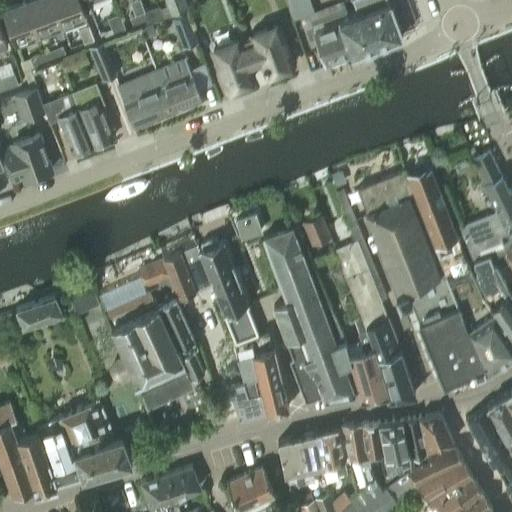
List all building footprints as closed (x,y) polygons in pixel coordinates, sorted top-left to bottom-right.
[(4,9),(16,41),(39,33),(26,0),(4,9)] [(26,0),(39,33),(62,24),(52,0),(26,0)] [(52,0),(62,24),(85,15),(79,0),(52,0)] [(185,0),(165,0),(171,15),(189,8),(185,0)] [(286,0),(293,20),(309,14),(315,12),(310,0),(286,0)] [(338,22),(315,31),(327,63),(403,35),(391,1),(388,2),(387,0),(353,0),(358,12),(337,20),(338,22)] [(158,6),(144,11),(149,24),(150,23),(152,22),(153,22),(163,19),(158,6)] [(130,16),(129,16),(132,25),(134,29),(135,28),(140,27),(141,26),(149,24),(144,11),(136,14),(130,16)] [(198,41),(186,11),(170,18),(182,47),(198,41)] [(108,18),(107,18),(108,21),(111,28),(113,33),(114,32),(124,28),(119,14),(108,18)] [(85,43),(94,39),(88,24),(79,27),(85,43)] [(246,41),(256,66),(263,63),(267,73),(278,69),(282,71),(289,69),(290,64),(291,64),(276,25),(252,34),(254,38),(246,41)] [(103,40),(102,41),(89,46),(103,79),(116,73),(103,40)] [(248,69),(256,66),(246,41),(238,44),(237,40),(213,49),(228,88),(252,79),(248,69)] [(62,45),(47,51),(50,61),(60,57),(66,55),(64,51),(62,45)] [(29,57),(33,67),(50,61),(47,51),(29,57)] [(161,84),(171,111),(201,98),(194,82),(190,73),(188,67),(161,78),(163,84),(161,84)] [(0,76),(0,91),(18,84),(14,72),(0,76)] [(134,126),(171,111),(161,84),(163,84),(161,78),(160,78),(158,74),(120,90),(134,126)] [(72,91),(71,91),(92,145),(112,137),(101,109),(105,107),(95,82),(72,91)] [(35,87),(14,94),(23,118),(44,111),(35,87)] [(71,91),(42,102),(50,122),(59,118),(72,153),(92,145),(71,91)] [(25,178),(51,169),(38,133),(12,142),(14,145),(1,150),(11,179),(24,174),(25,178)] [(473,157),(471,158),(484,183),(482,183),(495,208),(496,210),(506,232),(509,238),(511,236),(511,189),(511,188),(510,189),(490,149),(473,157)] [(429,164),(405,173),(434,245),(436,244),(450,238),(454,248),(440,254),(439,254),(440,257),(450,281),(472,272),(457,235),(458,235),(454,226),(429,164)] [(404,168),(356,188),(366,213),(365,213),(397,292),(395,292),(400,304),(410,300),(444,380),(444,382),(445,381),(474,370),(476,375),(487,370),(469,326),(450,281),(440,257),(439,254),(440,254),(454,248),(450,238),(436,244),(434,245),(405,173),(405,171),(404,168)] [(355,240),(367,268),(368,268),(381,299),(387,296),(345,192),(338,195),(346,215),(356,239),(355,240)] [(496,210),(459,224),(474,258),(488,253),(489,255),(492,262),(495,261),(497,265),(499,268),(511,260),(504,245),(500,234),(506,232),(496,210)] [(301,219),(311,244),(331,236),(321,211),(301,219)] [(242,237),(260,231),(254,213),(235,219),(242,237)] [(286,339),(287,341),(293,358),(289,360),(306,402),(324,396),(325,399),(360,392),(348,351),(343,334),(332,310),(297,224),(262,237),(286,298),(271,304),(284,340),(286,339)] [(459,224),(454,226),(458,235),(457,235),(472,272),(481,293),(482,293),(489,303),(494,310),(511,335),(511,301),(507,294),(505,292),(500,284),(487,290),(485,291),(475,271),(477,270),(474,262),(473,259),(474,258),(459,224)] [(344,277),(373,343),(379,356),(390,396),(416,391),(400,348),(399,348),(367,268),(355,240),(335,247),(343,266),(342,267),(346,277),(344,277)] [(224,242),(200,251),(234,343),(258,335),(224,242)] [(176,249),(161,256),(168,274),(177,294),(179,298),(211,285),(197,252),(200,251),(197,244),(177,251),(176,249)] [(474,258),(473,259),(474,262),(477,270),(475,271),(485,291),(487,290),(500,284),(505,292),(507,294),(511,301),(511,287),(510,289),(506,282),(499,268),(497,265),(495,261),(492,262),(489,255),(488,253),(474,258)] [(159,284),(103,308),(146,402),(193,381),(190,376),(204,370),(194,349),(198,347),(173,295),(177,294),(168,274),(161,256),(151,260),(151,261),(138,267),(145,285),(157,280),(159,284)] [(472,272),(450,281),(469,326),(487,370),(511,353),(511,335),(494,310),(489,303),(482,293),(481,293),(472,272)] [(23,327),(62,314),(55,295),(17,308),(23,327)] [(257,375),(265,405),(266,405),(268,412),(290,406),(274,346),(257,350),(253,338),(233,343),(237,356),(239,355),(242,369),(241,370),(243,378),(257,375)] [(0,362),(12,358),(7,345),(6,341),(0,342),(0,362)] [(348,351),(360,392),(361,398),(389,393),(390,396),(379,356),(373,343),(348,351)] [(256,407),(265,405),(257,375),(243,378),(241,370),(238,370),(233,368),(225,370),(222,375),(224,380),(227,381),(229,382),(238,411),(240,411),(241,412),(244,416),(253,414),(256,408),(256,407)] [(511,387),(503,393),(511,407),(511,387)] [(511,407),(503,393),(486,404),(487,404),(511,447),(511,407)] [(98,398),(61,413),(83,473),(133,458),(123,433),(115,436),(98,398)] [(0,458),(13,494),(14,495),(36,487),(36,488),(57,481),(39,435),(38,430),(37,430),(34,423),(24,427),(20,429),(9,402),(0,405),(0,458)] [(511,447),(487,404),(465,417),(492,465),(503,459),(511,473),(511,447)] [(419,415),(426,447),(452,439),(441,412),(419,415)] [(60,413),(34,423),(37,430),(38,430),(39,435),(57,481),(83,473),(61,413),(60,413)] [(401,418),(409,457),(416,455),(418,462),(429,458),(426,451),(428,451),(426,447),(419,415),(401,418)] [(378,421),(391,471),(409,457),(401,418),(378,421)] [(125,427),(123,433),(133,458),(137,456),(162,446),(152,419),(125,427)] [(369,459),(371,464),(377,462),(376,457),(374,450),(378,449),(385,475),(391,471),(378,421),(378,420),(362,421),(367,452),(369,459)] [(358,456),(367,485),(375,478),(371,464),(369,459),(367,452),(362,421),(342,423),(350,458),(358,456)] [(315,431),(322,463),(335,460),(338,472),(348,470),(338,425),(315,431)] [(295,436),(305,476),(314,474),(312,465),(322,463),(315,431),(295,436)] [(297,478),(305,476),(295,436),(277,440),(284,472),(295,469),(297,478)] [(339,511),(378,511),(396,498),(417,483),(437,471),(463,459),(459,453),(455,443),(428,451),(426,451),(429,458),(418,462),(411,466),(382,486),(375,478),(367,485),(350,497),(346,501),(349,505),(339,511)] [(371,464),(375,478),(382,486),(411,466),(418,462),(416,455),(409,457),(391,471),(385,475),(378,449),(374,450),(376,457),(377,462),(371,464)] [(437,471),(417,483),(431,505),(431,506),(434,504),(452,491),(451,490),(473,474),(463,459),(437,471)] [(141,480),(150,504),(200,485),(192,461),(141,480)] [(238,507),(275,492),(264,464),(227,479),(238,507)] [(452,491),(434,504),(440,511),(453,511),(483,490),(473,474),(451,490),(452,491)] [(314,496),(321,511),(331,511),(336,510),(329,490),(314,496)] [(479,511),(492,503),(483,490),(453,511),(479,511)] [(301,511),(321,511),(314,496),(298,502),(301,511)] [(201,503),(178,511),(214,511),(212,508),(204,511),(201,503)]
